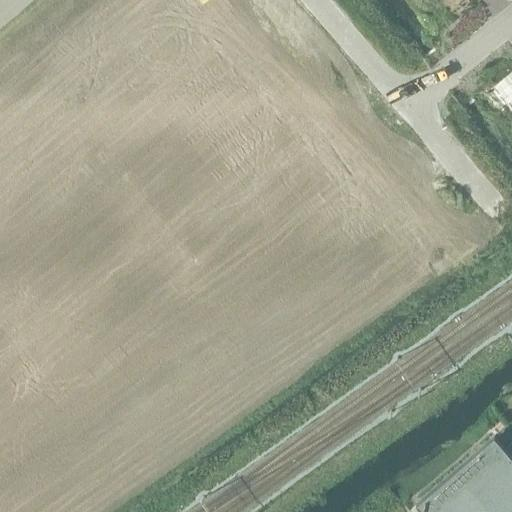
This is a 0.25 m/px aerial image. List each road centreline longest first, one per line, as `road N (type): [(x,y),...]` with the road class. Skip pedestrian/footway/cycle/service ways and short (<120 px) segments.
road 1 (residential): [(314,0),(410,106)]
road 2 (residential): [(410,106),(511,25)]
road 3 (residential): [(410,106),(493,205)]
